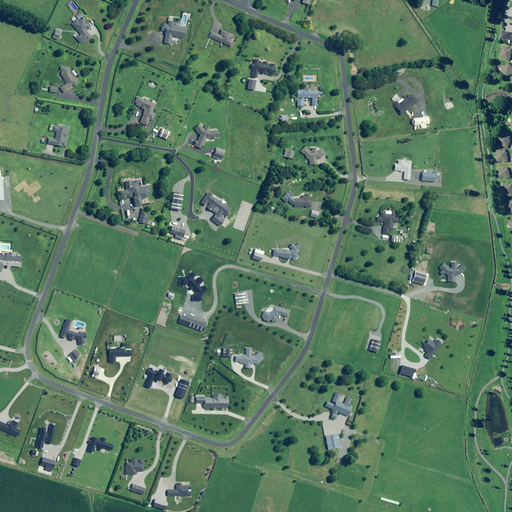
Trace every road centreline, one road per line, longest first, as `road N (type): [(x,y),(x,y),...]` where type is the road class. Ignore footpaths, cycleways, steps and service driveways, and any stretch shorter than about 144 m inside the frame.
road 1 (residential): [(247,9),(339,51),(355,180),(306,347),(236,440),(215,443),(50,383),(29,363),(29,337),(95,137)]
road 2 (residential): [(195,217),(191,176),(172,152),(95,137)]
road 3 (residential): [(95,137),(108,62),(136,0)]
